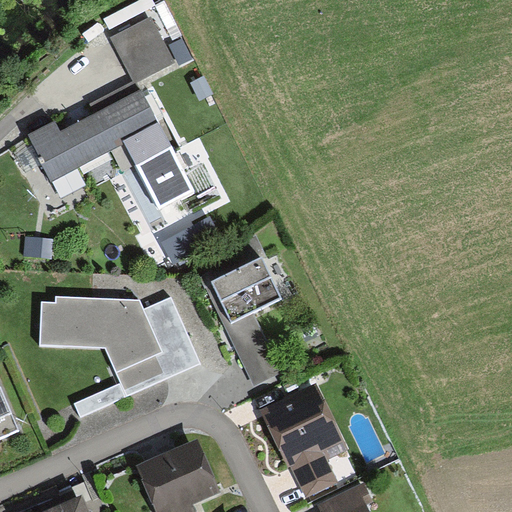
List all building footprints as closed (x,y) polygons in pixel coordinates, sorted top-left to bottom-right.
[(156,5),(153,0),(139,0),(104,20),(110,30),(156,5)] [(174,62),(151,17),(111,38),(135,83),(174,62)] [(56,122),(29,136),(52,181),(125,143),(160,211),(196,192),(142,89),(118,101),(61,131),(56,122)] [(166,243),(177,265),(225,240),(214,219),(166,243)] [(264,333),(253,307),(231,317),(211,274),(258,253),(249,237),(201,271),(252,378),(285,365),(271,331),(264,333)] [(258,253),(211,274),(231,317),(253,307),(277,296),(258,253)] [(197,368),(167,301),(142,312),(137,304),(53,300),(53,307),(40,307),(38,348),(103,351),(118,386),(74,406),(78,419),(197,368)] [(0,438),(18,431),(0,386),(0,438)] [(292,466),(323,451),(343,440),(316,386),(265,411),(292,466)] [(200,426),(138,452),(164,511),(181,511),(196,506),(190,492),(222,478),(200,426)] [(334,474),(323,451),(292,466),(304,489),(334,474)] [(327,510),(322,511),(375,511),(361,480),(322,497),(327,510)] [(25,511),(97,511),(91,497),(85,481),(23,505),(25,511)]
